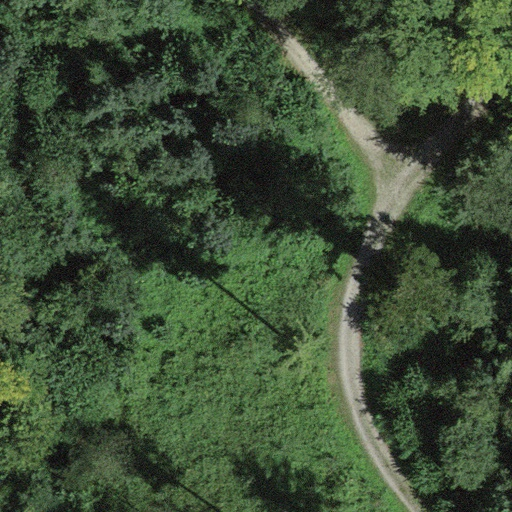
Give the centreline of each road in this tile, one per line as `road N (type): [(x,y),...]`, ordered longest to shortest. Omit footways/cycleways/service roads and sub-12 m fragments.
road 1 (track): [(261,0),(402,179),(511,83)]
road 2 (track): [(423,511),(354,391),(364,276),(402,179)]
